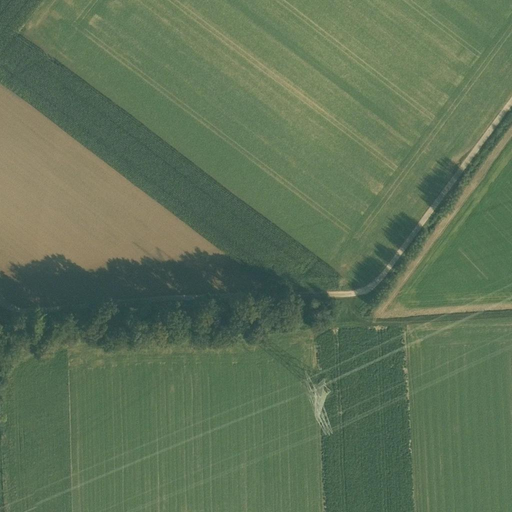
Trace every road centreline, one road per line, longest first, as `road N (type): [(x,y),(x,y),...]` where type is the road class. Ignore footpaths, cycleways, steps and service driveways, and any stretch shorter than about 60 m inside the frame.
road 1 (track): [(6,313),(351,293)]
road 2 (track): [(511,100),(372,287),(351,293)]
